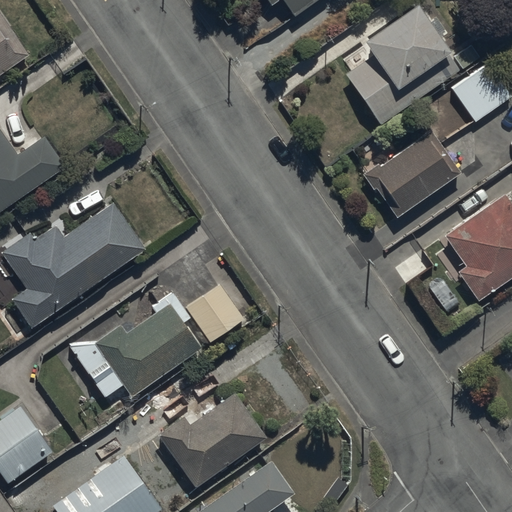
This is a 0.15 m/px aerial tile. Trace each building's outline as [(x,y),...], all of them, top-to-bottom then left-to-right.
[(260,0),(262,2),(264,0),(265,0),(267,2),(269,0),(283,0),(291,12),(308,0),(260,0)] [(417,0),(407,0),(361,33),(373,49),(343,70),(379,120),(456,64),(444,48),(449,44),(417,0)] [(0,69),(29,49),(0,9),(0,69)] [(485,60),(449,86),(472,120),(509,94),(485,60)] [(0,125),(0,208),(65,162),(44,132),(18,150),(0,125)] [(457,168),(428,127),(378,162),(377,160),(361,171),(371,186),(373,185),(393,213),(457,168)] [(511,202),(502,189),(502,190),(443,233),(463,260),(454,266),(476,297),(511,270),(511,202)] [(29,228),(1,248),(27,285),(13,295),(31,322),(144,245),(112,199),(62,234),(54,221),(34,236),(29,228)] [(168,298),(170,302),(128,329),(122,321),(74,352),(102,394),(125,379),(133,391),(203,346),(185,317),(191,313),(209,340),(245,317),(221,281),(183,305),(176,293),(168,298)] [(197,484),(265,434),(232,389),(189,420),(184,413),(159,431),(197,484)] [(53,447),(21,402),(0,416),(0,465),(9,478),(53,447)] [(151,511),(160,506),(123,452),(53,500),(60,511),(151,511)] [(291,489),(268,457),(191,511),(264,511),(263,510),(291,489)]
